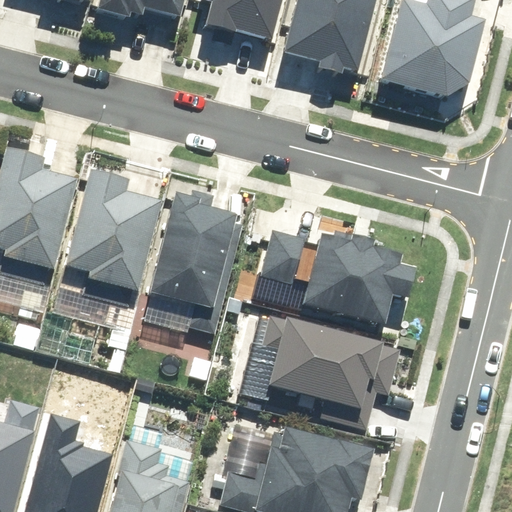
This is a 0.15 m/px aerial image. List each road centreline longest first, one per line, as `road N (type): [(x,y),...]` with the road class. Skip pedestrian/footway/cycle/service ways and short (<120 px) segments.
road 1 (residential): [(511,203),(0,68)]
road 2 (residential): [(441,511),(511,238)]
